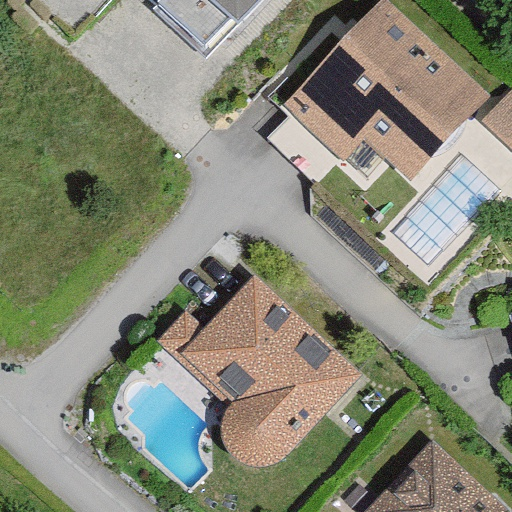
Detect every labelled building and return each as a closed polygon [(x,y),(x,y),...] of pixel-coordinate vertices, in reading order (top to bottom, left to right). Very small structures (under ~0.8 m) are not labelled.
[(295,0),(188,0),(169,23),(214,61),(240,30),(258,45),(295,0)] [(502,112),(392,16),(298,124),(360,178),(379,156),(428,198),(502,112)] [(511,115),(493,138),(511,154),(511,115)] [(239,422),(232,430),(231,443),(234,460),(247,474),(266,479),(289,474),(370,390),(265,291),(218,341),(198,322),(168,354),(239,422)] [(504,511),(439,453),(384,511),(504,511)]
